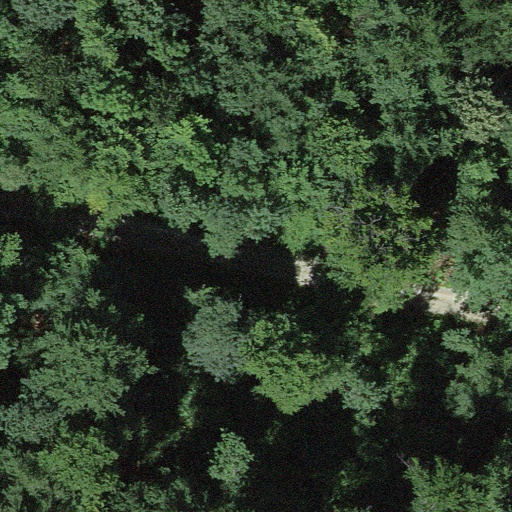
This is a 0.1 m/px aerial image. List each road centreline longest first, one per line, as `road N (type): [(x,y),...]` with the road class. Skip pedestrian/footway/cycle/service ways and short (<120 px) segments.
road 1 (track): [(0,195),(511,314)]
road 2 (track): [(0,383),(191,511)]
